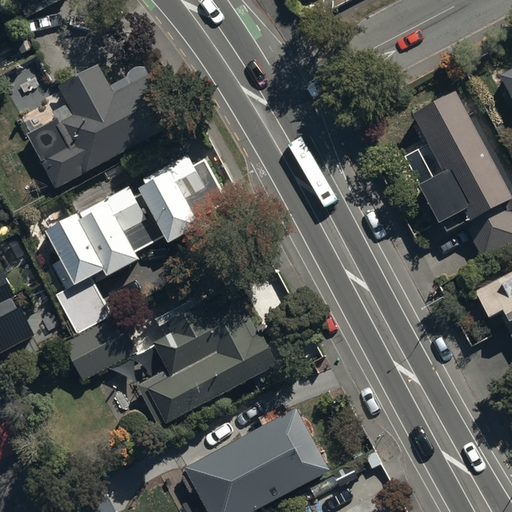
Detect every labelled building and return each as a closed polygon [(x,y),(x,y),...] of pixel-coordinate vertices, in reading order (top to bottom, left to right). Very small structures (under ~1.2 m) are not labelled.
[(17,0),(24,14),(52,0),(17,0)] [(31,137),(56,184),(178,119),(147,61),(109,81),(91,46),(68,58),(74,70),(56,80),(68,102),(51,112),(57,123),(31,137)] [(511,65),(501,71),(511,92),(511,65)] [(511,206),(511,179),(476,112),(471,114),(456,87),(413,110),(429,141),(418,147),(395,159),(409,184),(420,178),(446,227),(464,218),(483,254),(511,239),(511,209),(511,208),(511,206)] [(77,208),(46,224),(62,255),(52,260),(66,288),(56,292),(76,332),(113,313),(91,271),(103,266),(106,272),(138,255),(135,250),(165,234),(167,238),(201,221),(193,205),(219,192),(203,159),(194,163),(189,153),(136,179),(143,193),(138,196),(132,184),(78,211),(77,208)] [(511,269),(477,288),(489,311),(498,306),(511,332),(511,269)] [(0,353),(34,335),(0,272),(0,353)] [(160,423),(276,360),(258,328),(257,329),(232,283),(168,317),(173,327),(152,338),(168,367),(138,383),(160,423)] [(118,316),(64,344),(83,380),(137,352),(118,316)] [(246,511),(329,467),(295,404),(186,464),(189,470),(183,474),(191,490),(196,487),(210,511),(246,511)] [(0,408),(0,455),(24,444),(5,406),(0,408)] [(71,511),(112,511),(116,511),(104,484),(67,500),(71,511)]
